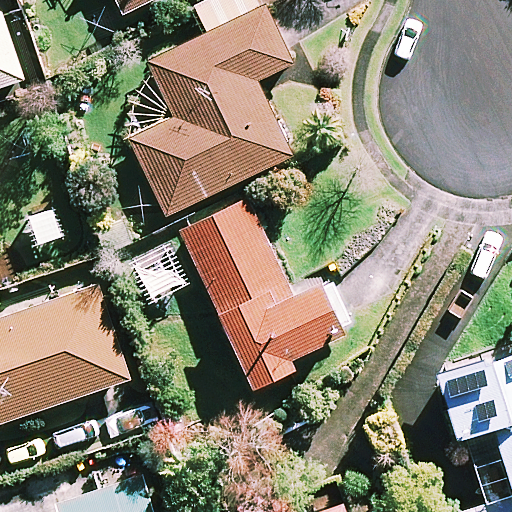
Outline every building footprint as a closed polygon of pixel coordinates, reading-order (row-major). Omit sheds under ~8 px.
[(117,0),(125,17),(159,0),(117,0)] [(292,67),(260,0),(212,0),(196,8),(210,36),(150,64),(177,120),(132,141),(169,217),(292,159),(257,84),(292,67)] [(0,91),(27,83),(4,15),(0,16),(0,91)] [(43,198),(20,230),(49,251),(73,219),(43,198)] [(295,303),(248,203),(182,234),(256,394),(296,375),(292,365),(344,341),(321,291),(295,303)] [(0,428),(132,382),(99,288),(0,322),(0,428)] [(508,511),(511,511),(511,359),(440,382),(459,446),(496,434),(502,453),(474,461),(489,511),(508,511)] [(156,511),(146,481),(62,507),(63,511),(156,511)]
